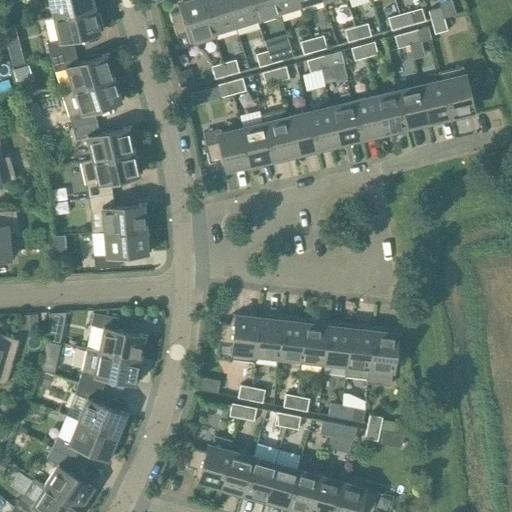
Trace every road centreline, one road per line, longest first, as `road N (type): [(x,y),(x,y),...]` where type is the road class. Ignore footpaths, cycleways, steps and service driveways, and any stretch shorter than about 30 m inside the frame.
road 1 (residential): [(183,285),(170,151),(129,0)]
road 2 (residential): [(219,275),(368,285),(379,276),(381,173)]
road 3 (residential): [(381,173),(223,215),(219,275)]
road 4 (residential): [(127,497),(162,420),(183,285)]
road 5 (residential): [(0,295),(183,285)]
